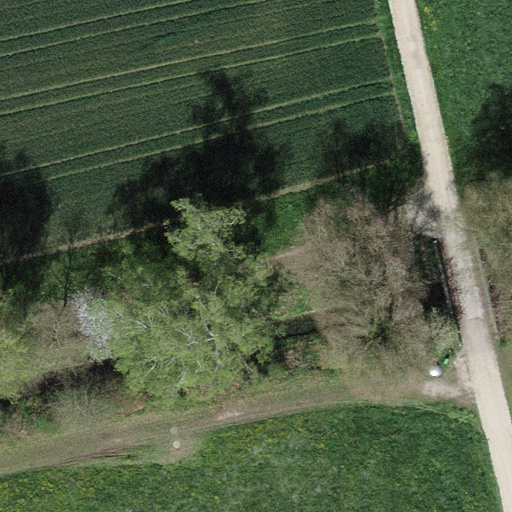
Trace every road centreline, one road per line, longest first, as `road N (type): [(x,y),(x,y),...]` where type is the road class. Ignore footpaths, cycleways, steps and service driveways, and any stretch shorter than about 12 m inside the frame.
road 1 (track): [(0,472),(287,400),(484,366)]
road 2 (track): [(0,325),(314,253),(444,203)]
road 3 (track): [(444,203),(397,0)]
road 4 (track): [(484,366),(444,203)]
road 5 (track): [(511,483),(484,366)]
